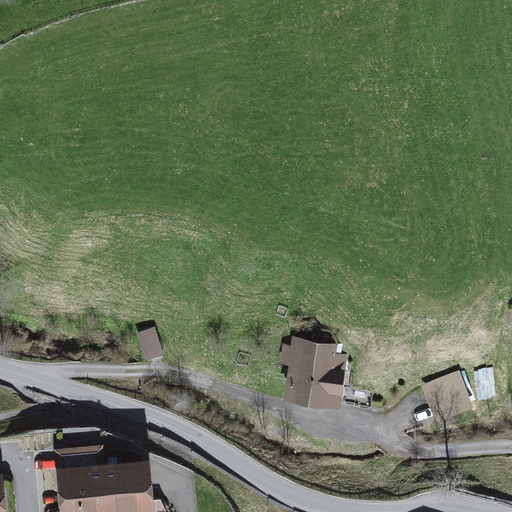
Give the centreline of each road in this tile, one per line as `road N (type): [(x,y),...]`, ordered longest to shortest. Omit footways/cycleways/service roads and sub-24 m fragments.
road 1 (track): [(41,383),(152,372),(336,427),(395,432),(411,412)]
road 2 (residential): [(348,511),(296,503),(213,440),(70,389),(0,375)]
road 3 (track): [(395,432),(412,450),(511,454)]
